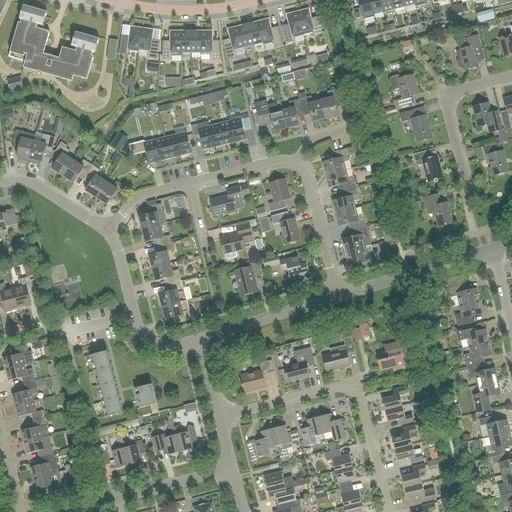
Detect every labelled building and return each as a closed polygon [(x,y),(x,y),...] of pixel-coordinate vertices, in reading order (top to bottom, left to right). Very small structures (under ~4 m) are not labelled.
[(369,0),(357,0),(363,20),(374,17),(373,15),(369,0)] [(380,0),(369,0),(373,15),(383,12),(380,0)] [(391,0),(380,0),(383,12),(394,10),(391,0)] [(402,0),(391,0),(394,10),(404,7),(402,0)] [(73,45),(71,50),(62,47),(59,58),(43,53),(50,32),(40,29),(42,24),(43,25),(47,11),(23,5),(19,19),(21,20),(20,23),(18,23),(8,57),(25,62),(23,67),(72,81),(73,76),(87,79),(93,56),(92,56),(93,52),(95,53),(99,38),(76,32),(72,45),(73,45)] [(314,36),(322,34),(318,17),(311,19),(308,9),(297,12),(303,35),(313,32),(314,36)] [(282,26),(286,43),(294,41),(293,37),(303,35),(297,12),(286,14),(289,24),(282,26)] [(264,45),(273,43),(274,46),(282,44),(278,27),(271,29),(268,19),(258,22),(264,45)] [(263,45),(264,45),(258,22),(248,24),(253,45),(263,43),(263,45)] [(243,48),(244,48),(253,45),(248,24),(238,27),(243,48)] [(511,26),(511,32),(511,35),(499,39),(504,58),(511,56),(511,26)] [(142,28),(141,28),(141,29),(131,27),(129,37),(122,36),(119,53),(128,54),(128,51),(138,52),(142,28)] [(238,27),(228,29),(230,39),(223,41),(227,58),(236,56),(234,50),(243,48),(238,27)] [(138,52),(139,52),(139,50),(149,51),(148,57),(156,59),(159,41),(151,40),(153,30),(142,29),(142,28),(138,52)] [(171,55),(181,55),(181,31),(180,31),(170,31),(170,42),(162,42),(163,59),(171,59),(171,55)] [(181,31),(181,55),(181,53),(191,53),(191,31),(181,31)] [(201,31),(191,31),(191,53),(201,53),(201,55),(201,31)] [(201,31),(201,55),(211,55),(211,59),(219,59),(219,42),(212,42),(212,31),(201,31)] [(469,47),(459,50),(460,51),(458,51),(457,53),(458,59),(457,61),(459,67),(462,69),(464,69),(465,71),(479,67),(474,49),(481,47),(478,36),(466,39),(469,47)] [(109,39),(107,59),(115,60),(117,40),(109,39)] [(401,42),(403,52),(414,49),(412,39),(401,42)] [(295,68),(309,63),(307,58),(293,63),(295,68)] [(148,71),(158,72),(159,64),(149,63),(148,71)] [(312,66),(294,72),(297,80),(315,74),(312,66)] [(413,75),(400,78),(399,75),(392,77),(390,79),(389,82),(390,87),(392,89),(395,90),(400,88),(403,98),(396,100),(398,108),(414,103),(412,96),(418,94),(413,75)] [(21,76),(8,79),(11,89),(24,86),(21,76)] [(180,78),(172,78),(172,86),(180,86),(180,78)] [(327,92),(329,98),(321,100),(325,119),(338,116),(335,104),(342,102),(339,89),(327,92)] [(303,112),(310,111),(313,124),(319,123),(319,120),(325,119),(321,100),(313,103),(311,96),(300,99),(303,112)] [(511,127),(509,121),(507,114),(511,113),(511,96),(503,99),(506,111),(500,112),(504,128),(511,127)] [(282,110),(287,129),(299,125),(297,114),(303,112),(300,99),(289,102),(290,108),(282,110)] [(274,103),(256,108),(260,123),(271,120),(274,132),(287,129),(282,110),(278,111),(277,105),(274,103)] [(494,132),(502,130),(503,129),(498,112),(491,114),(488,103),(473,107),(476,119),(475,120),(477,128),(487,125),(489,133),(494,132)] [(3,118),(15,117),(14,108),(3,109),(3,118)] [(417,143),(432,138),(426,115),(418,118),(415,109),(399,114),(402,123),(411,120),(417,143)] [(240,116),(229,119),(235,142),(245,139),(245,140),(246,139),(240,116)] [(225,145),(235,142),(229,119),(229,121),(220,124),(219,124),(225,145)] [(197,125),(203,150),(204,150),(214,147),(208,122),(197,125)] [(208,122),(214,147),(224,145),(225,145),(219,124),(209,126),(208,122)] [(61,135),(63,128),(55,126),(53,133),(61,135)] [(16,130),(13,143),(19,145),(17,156),(18,157),(17,159),(28,162),(29,159),(34,141),(35,135),(27,133),(16,130)] [(112,145),(121,150),(128,136),(119,131),(112,145)] [(186,132),(175,135),(181,156),(191,153),(192,153),(186,132)] [(34,141),(28,162),(40,165),(41,162),(42,162),(45,149),(52,150),(55,137),(48,136),(43,134),(41,143),(34,141)] [(175,135),(165,137),(170,159),(170,158),(181,156),(175,135)] [(154,140),(160,161),(170,158),(170,159),(165,137),(164,137),(165,138),(154,140)] [(154,140),(144,143),(144,141),(129,145),(131,155),(146,152),(149,164),(149,163),(160,161),(154,140)] [(60,157),(52,169),(63,176),(73,160),(66,156),(69,150),(66,148),(67,146),(61,142),(54,154),(60,157)] [(491,177),(509,172),(503,151),(500,151),(498,144),(483,148),(485,156),(487,155),(491,168),(489,168),(491,177)] [(350,160),(349,156),(347,149),(334,152),(335,159),(323,162),(326,175),(346,170),(344,162),(350,160)] [(428,182),(443,178),(437,156),(430,158),(428,151),(413,154),(417,166),(423,165),(428,182)] [(118,152),(112,160),(119,164),(124,156),(118,152)] [(73,160),(63,176),(74,183),(80,174),(86,177),(93,166),(84,160),(80,165),(73,160)] [(92,181),(85,191),(96,198),(107,182),(96,175),(99,170),(93,166),(86,177),(92,181)] [(343,191),(357,187),(354,176),(348,178),(346,170),(326,175),(329,187),(342,184),(343,191)] [(284,200),(290,199),(285,179),(269,183),(274,202),(269,204),(271,212),(286,208),(284,200)] [(107,182),(96,198),(107,205),(114,195),(119,199),(127,188),(121,184),(117,181),(113,187),(107,182)] [(242,199),(239,186),(226,190),(228,196),(211,200),(215,216),(235,210),(233,201),(242,199)] [(345,197),(332,201),(336,213),(355,208),(354,201),(360,200),(357,187),(343,191),(345,197)] [(438,227),(453,223),(448,202),(441,204),(438,194),(423,198),(428,214),(434,212),(438,227)] [(178,208),(186,207),(183,196),(176,198),(178,208)] [(139,217),(142,230),(160,225),(167,223),(164,211),(163,211),(161,204),(148,207),(150,214),(139,217)] [(267,217),(264,207),(256,209),(258,219),(267,217)] [(353,229),(366,226),(365,219),(358,221),(355,208),(336,213),(339,226),(352,223),(353,229)] [(7,211),(7,212),(3,213),(2,211),(0,211),(0,231),(7,230),(6,227),(21,223),(19,216),(15,217),(13,209),(7,211)] [(283,244),(300,240),(295,218),(289,220),(287,213),(272,217),(274,224),(279,223),(283,235),(281,236),(283,244)] [(224,254),(225,254),(227,258),(228,259),(235,257),(237,255),(236,251),(245,249),(243,244),(253,241),(249,223),(237,226),(238,234),(220,239),(224,254)] [(158,246),(171,243),(170,236),(163,237),(160,225),(142,230),(145,242),(157,239),(158,246)] [(342,239),(345,252),(371,245),(369,237),(366,226),(353,229),(355,236),(342,239)] [(152,268),(170,264),(167,251),(173,250),(171,243),(158,246),(160,253),(149,256),(152,268)] [(29,245),(21,247),(23,255),(31,253),(29,245)] [(371,245),(345,252),(349,264),(361,261),(363,268),(380,264),(377,251),(373,252),(371,245)] [(302,275),(309,273),(306,263),(300,265),(298,256),(279,261),(282,271),(288,269),(290,278),(292,279),(301,277),(302,275)] [(234,272),(236,282),(234,283),(233,285),(234,291),(237,292),(239,292),(240,295),(258,291),(255,277),(261,276),(257,262),(250,264),(251,268),(234,272)] [(168,285),(181,281),(178,270),(172,271),(170,264),(152,268),(155,281),(166,278),(168,285)] [(13,289),(18,309),(31,305),(28,295),(34,294),(30,277),(19,280),(20,287),(13,289)] [(202,294),(209,292),(206,278),(198,280),(202,294)] [(159,294),(162,307),(186,301),(181,281),(168,285),(170,291),(159,294)] [(0,302),(3,302),(6,312),(18,309),(13,289),(6,291),(4,283),(0,284),(0,302)] [(459,306),(479,301),(476,289),(463,292),(462,285),(449,288),(451,299),(458,298),(459,306)] [(186,301),(162,307),(165,320),(176,317),(178,323),(191,320),(186,301)] [(482,314),(479,301),(459,306),(461,314),(455,315),(458,327),(471,324),(469,317),(482,314)] [(356,342),(363,340),(363,337),(370,335),(367,324),(359,326),(360,328),(353,330),(356,342)] [(486,330),(485,330),(480,331),(478,324),(455,329),(458,342),(467,340),(469,347),(489,342),(486,330)] [(338,329),(341,337),(345,336),(345,334),(350,333),(349,326),(338,329)] [(445,333),(435,335),(437,341),(446,339),(445,333)] [(347,352),(354,350),(351,336),(343,338),(345,345),(330,349),(331,354),(322,356),(326,372),(350,366),(347,352)] [(45,340),(33,343),(34,348),(46,345),(45,340)] [(387,358),(378,361),(381,371),(392,368),(393,371),(405,368),(404,364),(409,362),(408,358),(407,358),(402,341),(384,346),(387,358)] [(469,347),(470,354),(464,355),(467,368),(480,365),(479,358),(491,355),(489,342),(469,347)] [(31,351),(28,352),(26,345),(14,348),(16,355),(3,358),(6,369),(24,365),(34,363),(31,351)] [(295,352),(298,363),(284,367),(286,375),(285,375),(286,379),(287,379),(287,381),(296,378),(296,379),(302,378),(301,377),(310,375),(308,367),(315,365),(310,348),(295,352)] [(107,351),(90,356),(94,371),(111,367),(107,351)] [(263,375),(275,372),(272,360),(259,363),(261,371),(241,376),(245,394),(266,389),(263,375)] [(24,365),(6,369),(9,381),(22,377),(24,384),(35,381),(34,374),(32,369),(26,370),(24,365)] [(478,386),(497,381),(495,369),(482,371),(480,365),(467,368),(470,379),(476,378),(478,386)] [(98,386),(115,382),(111,367),(94,371),(98,386)] [(59,376),(53,376),(55,394),(62,393),(59,376)] [(25,391),(12,394),(15,406),(34,401),(32,395),(38,393),(37,388),(35,381),(24,384),(25,391)] [(500,394),(497,381),(478,386),(479,394),(473,395),(477,413),(490,410),(487,397),(500,394)] [(118,397),(115,382),(98,386),(102,402),(118,397)] [(152,384),(135,389),(140,408),(157,404),(152,384)] [(385,410),(402,406),(399,395),(406,393),(405,387),(393,390),(394,396),(382,399),(385,410)] [(105,417),(122,413),(118,397),(102,402),(105,417)] [(36,412),(34,401),(15,406),(18,417),(31,414),(33,421),(44,418),(43,411),(36,412)] [(405,417),(402,406),(385,410),(388,422),(400,419),(401,425),(414,422),(412,415),(405,417)] [(341,419),(333,421),(331,414),(319,417),(323,434),(331,432),(334,442),(346,439),(341,419)] [(487,425),(490,437),(509,433),(506,420),(494,423),(492,416),(479,419),(480,426),(487,425)] [(305,445),(313,443),(316,442),(314,436),(323,434),(319,417),(307,420),(309,428),(301,430),(305,445)] [(35,427),(21,431),(24,442),(43,437),(49,436),(46,425),(44,418),(33,421),(35,427)] [(95,438),(139,426),(137,418),(93,430),(95,438)] [(187,432),(182,433),(180,425),(174,427),(181,452),(192,449),(191,443),(198,441),(194,427),(188,425),(187,432)] [(283,445),(289,443),(294,442),(291,432),(287,433),(285,425),(273,429),(277,446),(281,462),(289,460),(286,447),(283,448),(283,445)] [(417,436),(416,432),(415,426),(402,429),(404,435),(392,438),(395,449),(412,445),(410,438),(417,436)] [(155,453),(167,450),(169,455),(181,452),(174,427),(169,428),(171,436),(164,437),(164,434),(151,438),(155,453)] [(267,454),(266,449),(277,446),(273,429),(261,432),(263,439),(255,441),(259,457),(267,454)] [(72,431),(64,433),(66,440),(74,438),(72,431)] [(488,458),(491,457),(501,455),(499,448),(511,445),(511,444),(509,433),(490,437),(491,445),(485,447),(488,458)] [(43,437),(24,442),(27,454),(40,450),(42,457),(54,454),(52,447),(49,436),(43,437)] [(117,468),(129,465),(124,448),(123,442),(121,436),(116,437),(119,449),(112,451),(117,468)] [(124,448),(129,465),(141,462),(139,454),(145,452),(142,440),(135,442),(136,445),(129,447),(128,441),(123,442),(124,448)] [(423,460),(422,454),(421,449),(414,451),(412,445),(395,449),(398,461),(410,457),(411,464),(423,460)] [(349,455),(342,457),(340,449),(324,453),(326,461),(332,460),(335,471),(352,467),(349,455)] [(101,466),(110,464),(107,450),(98,453),(101,466)] [(44,464),(30,467),(33,479),(52,474),(58,472),(55,461),(54,454),(42,457),(44,464)] [(501,455),(491,457),(494,469),(500,467),(502,475),(511,473),(511,459),(506,461),(504,454),(501,455)] [(428,462),(430,468),(439,466),(437,459),(428,462)] [(404,488),(422,484),(420,477),(425,476),(424,471),(426,471),(424,464),(412,468),(414,474),(402,477),(404,488)] [(356,479),(352,467),(335,471),(338,483),(356,479)] [(52,474),(33,479),(36,490),(49,486),(51,493),(65,490),(63,483),(62,483),(59,472),(52,474)] [(281,472),(264,476),(267,488),(295,481),(293,482),(291,476),(283,478),(281,472)] [(511,486),(511,473),(502,475),(504,484),(498,485),(500,496),(511,493),(511,487),(511,486)] [(295,481),(267,488),(270,500),(275,499),(277,505),(296,500),(293,488),(297,487),(295,481)] [(424,490),(422,484),(404,488),(407,499),(420,496),(421,502),(436,498),(434,488),(424,490)] [(344,507),(362,503),(359,491),(341,495),(344,507)] [(327,492),(315,496),(317,503),(329,500),(327,492)] [(511,511),(511,493),(500,496),(503,507),(509,506),(510,511),(511,511)] [(278,511),(274,511),(299,511),(298,506),(300,505),(299,499),(296,500),(277,505),(278,511)] [(344,507),(337,509),(337,511),(363,511),(362,503),(344,507)] [(429,511),(436,509),(434,503),(422,506),(423,511),(429,511)]
